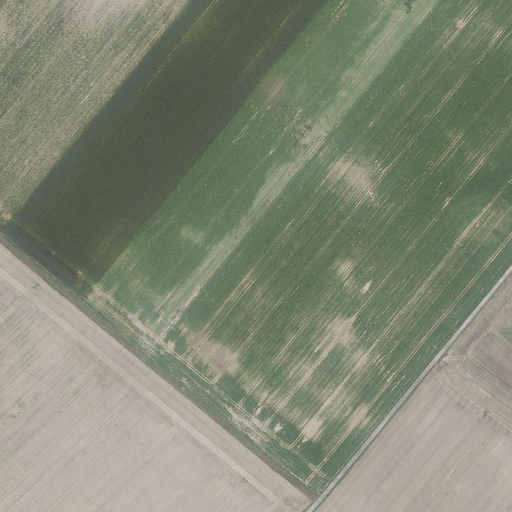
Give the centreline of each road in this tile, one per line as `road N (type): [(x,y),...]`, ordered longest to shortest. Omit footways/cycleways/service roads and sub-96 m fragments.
road 1 (track): [(317,501),(0,240)]
road 2 (track): [(511,266),(307,511)]
